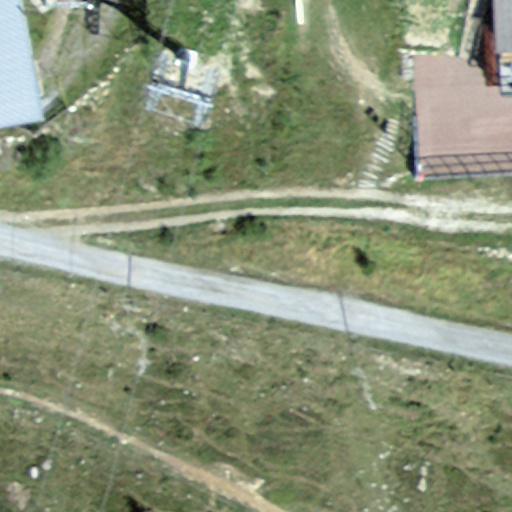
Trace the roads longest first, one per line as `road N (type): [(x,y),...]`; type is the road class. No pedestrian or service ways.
road 1 (track): [(0,244),(511,346)]
road 2 (track): [(34,252),(106,216),(250,200),(511,199)]
